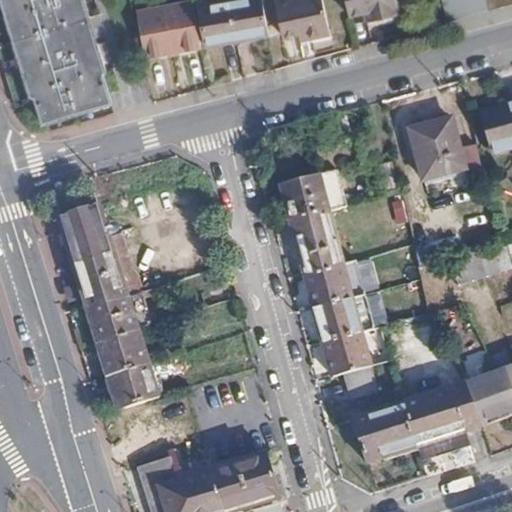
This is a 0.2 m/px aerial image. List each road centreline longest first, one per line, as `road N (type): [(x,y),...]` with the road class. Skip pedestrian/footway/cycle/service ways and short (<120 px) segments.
road 1 (residential): [(213,117),(319,511)]
road 2 (tertiary): [(0,183),(96,511)]
road 3 (residential): [(213,117),(511,36)]
road 4 (residential): [(36,165),(213,117)]
